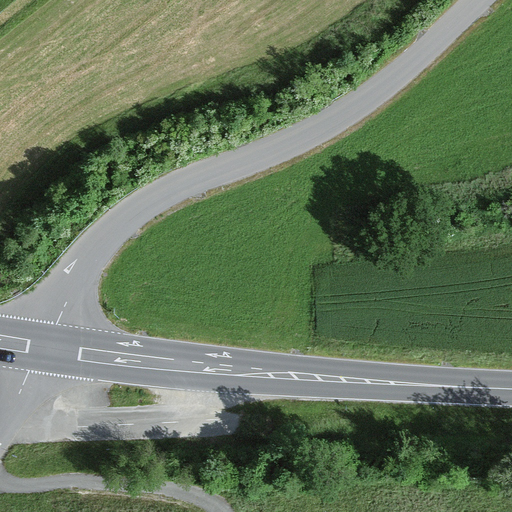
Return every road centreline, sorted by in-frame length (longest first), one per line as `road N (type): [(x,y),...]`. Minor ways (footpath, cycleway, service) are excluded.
road 1 (unclassified): [(42,348),(78,273),(129,213),(172,187),(322,126),(479,0)]
road 2 (primary): [(511,388),(316,378),(42,348)]
road 3 (track): [(0,480),(159,487),(222,511)]
